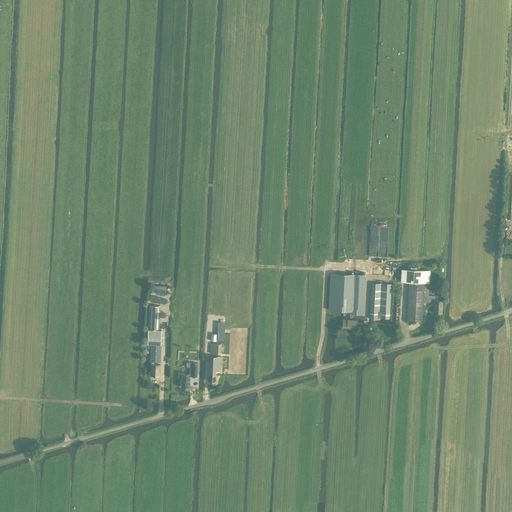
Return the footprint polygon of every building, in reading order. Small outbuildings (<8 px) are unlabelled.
[(401,271),(401,281),(409,281),(407,319),(422,320),(423,302),(428,302),(428,301),(434,302),(433,311),(441,312),(442,300),(434,300),(435,295),(428,295),(429,283),(429,274),(430,270),(402,269),(401,271)] [(333,307),(348,308),(350,273),(330,273),(328,310),(333,310),(333,307)] [(343,318),(342,327),(357,327),(357,319),(355,319),(355,314),(364,315),(366,274),(350,273),(348,308),(348,310),(348,314),(349,314),(349,318),(343,318)] [(371,282),(369,319),(380,319),(380,317),(384,318),(386,283),(371,282)] [(167,285),(151,285),(151,294),(166,294),(167,285)] [(150,306),(148,343),(160,344),(161,329),(158,329),(159,306),(150,306)] [(224,354),(225,344),(210,343),(210,353),(224,354)] [(160,362),(161,344),(151,344),(150,361),(160,362)] [(220,371),(221,356),(218,356),(217,356),(210,355),(208,380),(210,381),(210,384),(215,384),(216,371),(220,371)] [(160,371),(160,364),(151,364),(150,375),(158,375),(158,371),(160,371)] [(190,387),(190,376),(190,373),(189,373),(181,373),(181,374),(179,374),(179,376),(179,377),(179,378),(181,378),(180,386),(190,387)]
